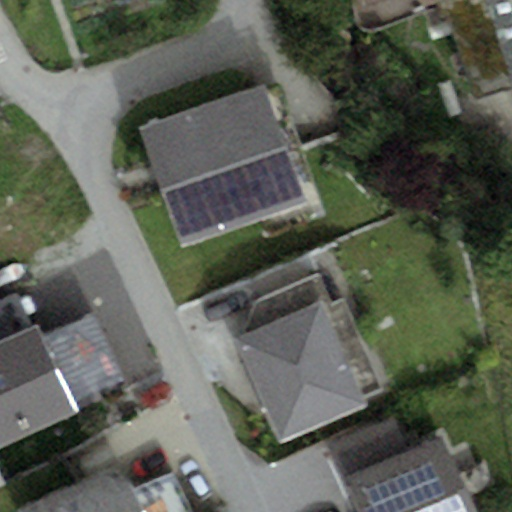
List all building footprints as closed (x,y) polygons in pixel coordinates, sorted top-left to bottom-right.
[(511,0),(358,0),(365,23),(442,2),(471,104),(511,91),(511,0)] [(312,204),(269,83),(138,128),(180,249),(312,204)] [(255,304),(246,335),(323,302),(326,310),(333,307),(320,275),(255,304)] [(246,335),(234,341),(278,444),(367,405),(364,399),(379,392),(341,303),(333,307),(326,310),(323,302),(246,335)] [(43,336),(73,401),(121,379),(91,314),(43,336)] [(38,324),(0,340),(0,449),(79,413),(73,401),(43,336),(38,324)] [(343,479),(350,476),(407,452),(393,419),(328,446),(343,479)] [(407,452),(350,476),(364,511),(478,511),(448,437),(407,452)] [(17,511),(145,511),(135,491),(121,462),(17,511)] [(135,491),(145,511),(190,511),(172,473),(135,491)]
